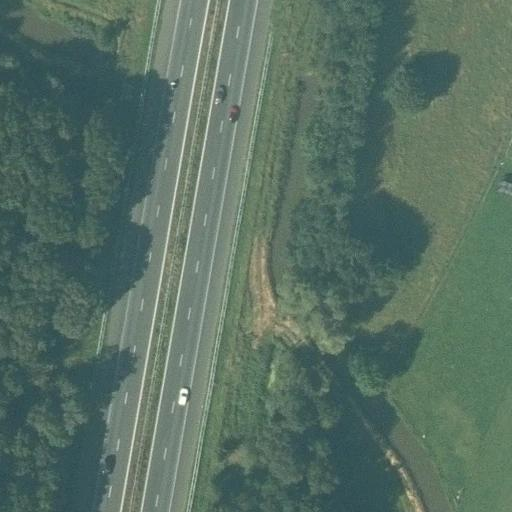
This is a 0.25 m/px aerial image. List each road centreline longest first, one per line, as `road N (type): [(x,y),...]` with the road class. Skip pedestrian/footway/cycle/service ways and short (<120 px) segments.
road 1 (motorway): [(194,0),(99,511)]
road 2 (motorway): [(155,511),(242,0)]
